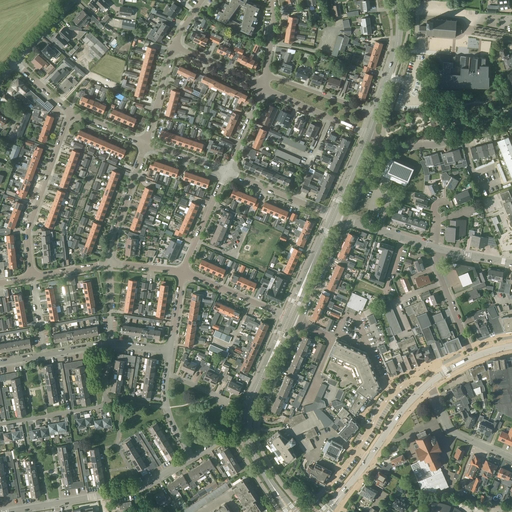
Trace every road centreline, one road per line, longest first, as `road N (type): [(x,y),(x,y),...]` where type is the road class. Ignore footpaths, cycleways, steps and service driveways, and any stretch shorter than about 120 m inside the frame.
road 1 (residential): [(31,276),(28,228),(70,111)]
road 2 (residential): [(368,135),(410,147),(511,125)]
road 3 (tertiary): [(339,496),(425,386)]
road 4 (residential): [(109,263),(145,143)]
road 5 (tertiary): [(272,486),(248,428),(263,373)]
road 6 (unclassified): [(425,386),(453,433),(511,458)]
